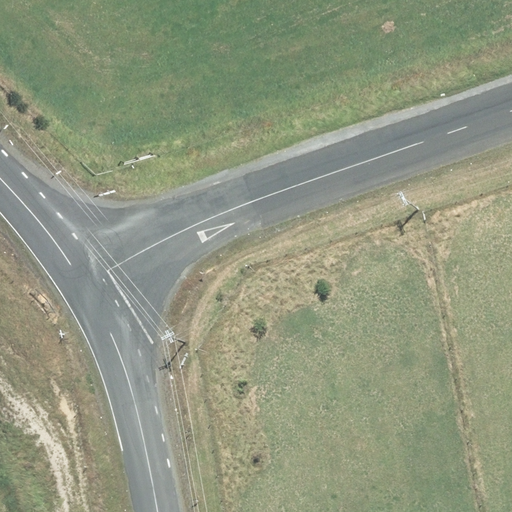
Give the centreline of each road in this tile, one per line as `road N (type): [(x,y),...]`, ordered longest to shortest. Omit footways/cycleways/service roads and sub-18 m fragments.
road 1 (unclassified): [(511,110),(242,204),(84,283)]
road 2 (unclassified): [(84,283),(132,389),(158,511)]
road 3 (unclassified): [(0,178),(84,283)]
